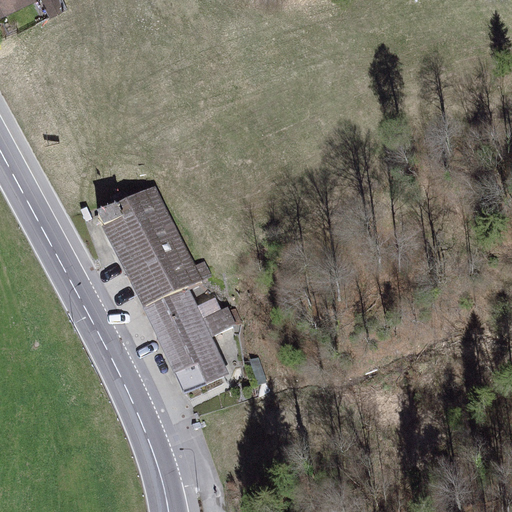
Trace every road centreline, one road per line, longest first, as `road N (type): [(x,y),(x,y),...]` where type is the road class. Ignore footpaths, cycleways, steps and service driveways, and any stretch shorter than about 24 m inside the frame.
road 1 (secondary): [(169,511),(143,424),(66,273)]
road 2 (secondary): [(0,151),(66,273)]
